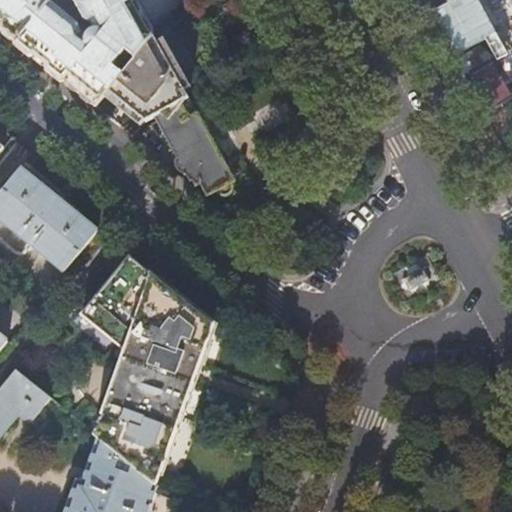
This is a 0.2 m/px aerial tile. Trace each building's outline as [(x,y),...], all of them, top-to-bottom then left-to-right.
[(136,0),(0,0),(0,29),(95,107),(108,92),(114,86),(122,75),(114,68),(127,53),(136,60),(155,37),(156,36),(136,0)] [(511,10),(502,16),(460,38),(473,61),(511,38),(511,10)] [(190,101),(156,36),(155,37),(136,60),(122,75),(114,86),(108,92),(125,106),(147,124),(155,119),(189,101),(190,101)] [(196,115),(189,101),(155,119),(166,139),(177,157),(176,160),(176,164),(179,169),(182,172),(186,174),(191,183),(194,182),(197,187),(201,185),(208,196),(217,192),(222,195),(226,196),(228,195),(230,194),(232,190),(233,188),(232,184),(235,182),(215,145),(198,114),(196,115)] [(24,170),(0,198),(0,219),(66,274),(100,233),(61,201),(24,170)] [(134,468),(157,486),(188,398),(214,328),(191,309),(147,273),(131,260),(83,318),(126,353),(103,416),(106,419),(105,420),(107,422),(101,429),(102,430),(96,437),(101,441),(118,454),(134,468)] [(0,354),(9,345),(0,337),(0,354)] [(52,400),(18,372),(0,394),(0,440),(23,413),(33,422),(52,400)] [(150,503),(157,486),(134,468),(131,475),(118,470),(120,463),(116,462),(118,454),(101,441),(90,469),(86,480),(84,480),(83,484),(80,483),(69,511),(149,511),(153,504),(150,503)]
